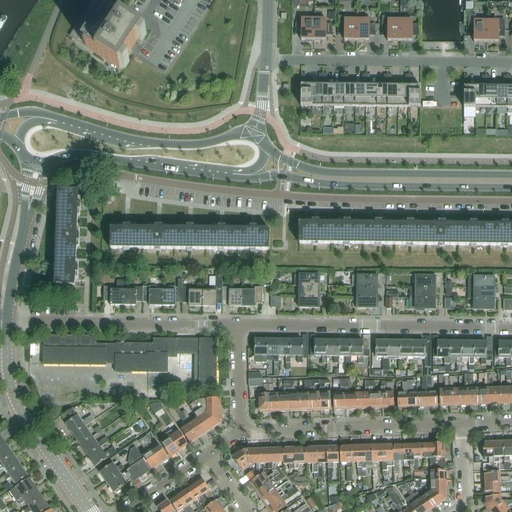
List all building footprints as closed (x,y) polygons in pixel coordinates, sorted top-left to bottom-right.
[(119,69),(132,50),(144,31),(96,0),(93,0),(69,36),(119,69)] [(344,42),(357,42),(357,17),(345,17),(344,24),(338,24),(338,36),(344,36),(344,42)] [(369,17),(357,17),(357,42),(369,42),(369,36),(375,36),(375,24),(369,24),(369,17)] [(474,43),(486,43),(486,19),(474,18),(474,25),(468,25),(468,37),(474,37),(474,43)] [(487,18),(486,19),(486,43),(498,43),(498,37),(504,38),(505,26),(499,25),(499,22),(487,22),(487,18)] [(301,41),(313,41),(314,20),(301,20),(301,23),(295,23),(295,35),(301,35),(301,41)] [(326,20),(314,20),(313,41),(326,41),(326,36),(332,36),(332,24),(326,24),(326,20)] [(387,42),(400,42),(400,21),(388,21),(388,24),(381,24),(381,36),(387,36),(387,42)] [(412,21),(400,21),(400,42),(412,42),(412,37),(418,37),(418,25),(412,25),(412,21)] [(301,106),(312,107),(312,85),(301,85),(301,106)] [(323,85),(312,85),(312,107),(323,107),(323,85)] [(334,85),(323,85),(323,107),(333,107),(334,85)] [(344,85),(334,85),(333,107),(344,107),(344,85)] [(355,86),(344,85),(344,107),(355,107),(355,86)] [(366,86),(355,86),(355,107),(366,107),(366,86)] [(377,86),(366,86),(366,107),(377,107),(377,86)] [(388,86),(377,86),(377,107),(387,107),(388,86)] [(398,86),(388,86),(387,107),(398,107),(398,86)] [(409,86),(398,86),(398,107),(409,107),(409,86)] [(420,86),(409,86),(409,107),(420,108),(420,86)] [(464,108),(475,108),(475,87),(464,87),(464,108)] [(475,108),(486,108),(486,87),(475,87),(475,108)] [(486,108),(496,108),(497,87),(486,87),(486,108)] [(496,108),(507,109),(507,87),(497,87),(496,108)] [(80,210),(80,207),(80,204),(78,204),(78,197),(78,192),(78,191),(63,190),(60,190),(58,190),(58,191),(57,222),(77,223),(77,218),(77,210),(80,210)] [(111,192),(105,192),(103,192),(103,203),(111,203),(111,192)] [(312,221),(312,224),(300,224),(300,223),(299,223),(299,238),(299,242),(299,244),(300,244),(331,244),(331,224),(319,224),(319,221),(315,221),(312,221)] [(344,221),(344,224),(331,224),(331,244),(363,244),(363,224),(350,224),(350,221),(347,221),(344,221)] [(79,242),(79,241),(79,238),(79,236),(77,236),(77,228),(77,223),(57,222),(56,254),(76,254),(76,249),(76,242),(79,242)] [(376,222),(375,224),(363,224),(363,244),(394,245),(394,225),(382,224),(382,222),(379,222),(376,222)] [(407,222),(407,225),(394,225),(394,245),(426,245),(426,225),(413,225),(413,222),(410,222),(407,222)] [(439,225),(432,225),(426,225),(426,245),(457,245),(458,225),(445,225),(445,223),(442,222),(439,222),(439,225)] [(489,226),(477,226),(477,223),(474,223),(470,223),(470,226),(458,225),(457,245),(489,246),(489,226)] [(511,226),(508,226),(508,223),(505,223),(502,223),(502,226),(489,226),(489,246),(511,246),(511,226)] [(124,226),(124,229),(112,229),(112,228),(111,228),(110,244),(110,247),(110,249),(111,249),(143,249),(143,229),(130,229),(130,226),(127,226),(124,226)] [(155,226),(155,229),(143,229),(143,249),(174,249),(174,229),(162,229),(162,226),(159,226),(155,226)] [(187,227),(187,229),(174,229),(174,249),(206,250),(206,230),(193,229),(193,227),(190,227),(187,227)] [(219,227),(219,230),(206,230),(206,250),(237,250),(238,230),(225,230),(225,227),(222,227),(219,227)] [(269,230),(256,230),(256,227),(253,227),(250,227),(250,230),(238,230),(237,250),(268,250),(269,250),(269,249),(269,245),(270,230),(269,230)] [(78,273),(78,270),(78,267),(75,267),(76,260),(76,254),(56,254),(55,285),(54,285),(54,286),(56,286),(60,286),(75,286),(75,281),(75,273),(78,273)] [(216,301),(222,301),(222,304),(222,302),(222,288),(223,288),(223,272),(215,272),(215,286),(210,286),(210,291),(202,291),(202,307),(202,306),(209,307),(216,307),(216,301)] [(320,276),(320,275),(318,275),(301,275),(294,275),(294,286),(300,286),(319,286),(319,276),(320,276)] [(358,287),(377,287),(377,277),(377,276),(359,276),(357,276),(359,276),(359,287),(358,287)] [(415,287),(415,288),(436,288),(435,288),(435,277),(436,277),(432,277),(418,277),(415,277),(416,277),(416,287),(415,287)] [(468,288),(494,289),(494,288),(494,278),(477,277),(468,277),(468,288)] [(104,301),(109,302),(110,302),(110,306),(111,306),(111,305),(114,305),(114,306),(115,306),(115,305),(123,306),(123,290),(123,281),(117,280),(117,290),(110,290),(110,287),(104,287),(104,302),(104,301)] [(182,303),(182,280),(178,280),(178,287),(175,287),(175,291),(162,291),(162,306),(170,306),(170,307),(171,307),(171,306),(175,306),(175,307),(175,302),(182,303)] [(183,304),(183,301),(189,301),(189,307),(195,307),(195,306),(202,306),(202,307),(202,291),(189,291),(189,287),(187,287),(187,281),(183,281),(183,280),(182,280),(182,303),(182,304),(183,304)] [(319,286),(300,286),(300,287),(301,287),(301,297),(319,297),(319,287),(319,286)] [(143,303),(143,287),(136,287),(136,290),(123,290),(123,306),(131,306),(132,306),(136,306),(136,302),(142,302),(142,303),(143,303)] [(149,287),(143,287),(143,303),(143,302),(149,302),(149,306),(150,306),(153,306),(154,306),(162,306),(162,291),(149,291),(149,287)] [(377,287),(358,287),(359,287),(359,298),(377,298),(377,287)] [(222,288),(222,302),(229,302),(229,307),(242,307),(242,291),(229,291),(229,288),(223,288),(222,288)] [(255,304),(262,304),(263,288),(255,288),(255,291),(242,291),(242,307),(255,307),(255,308),(255,304)] [(410,288),(409,298),(416,298),(436,299),(435,299),(435,288),(436,288),(415,288),(410,288)] [(494,289),(468,288),(468,300),(474,300),(474,299),(494,300),(494,299),(494,289)] [(281,297),(271,296),(270,308),(281,308),(281,297)] [(319,297),(301,297),(299,297),(299,308),(299,307),(308,307),(308,308),(319,308),(319,298),(319,297)] [(377,298),(359,298),(357,298),(357,309),(357,308),(366,308),(366,309),(377,309),(377,298)] [(415,309),(415,310),(416,310),(416,309),(425,309),(425,310),(435,310),(435,309),(435,299),(436,299),(416,298),(409,298),(409,309),(415,309)] [(445,300),(445,310),(451,310),(451,303),(454,303),(455,299),(446,298),(446,300),(445,300)] [(494,300),(474,299),(474,300),(474,310),(483,310),(494,311),(494,310),(493,310),(494,300)] [(308,359),(309,335),(303,335),(303,340),(291,340),(291,357),(298,357),(298,363),(303,364),(303,359),(308,359)] [(316,336),(310,335),(310,357),(322,357),(322,364),(327,364),(327,357),(327,341),(316,341),(316,336)] [(43,342),(43,348),(43,365),(44,365),(44,364),(105,365),(105,366),(106,366),(106,364),(115,364),(115,373),(167,373),(167,358),(177,358),(177,349),(195,349),(194,389),(199,389),(199,386),(212,386),(216,386),(217,339),(153,339),(153,344),(124,343),(124,341),(121,341),(121,343),(116,343),(115,344),(96,344),(96,338),(91,338),(91,336),(80,336),(80,338),(75,338),(75,336),(65,336),(65,338),(59,338),(59,336),(49,336),(49,338),(43,338),(43,342)] [(370,350),(370,336),(363,336),(363,341),(351,341),(351,358),(358,358),(358,364),(363,364),(363,358),(369,358),(369,350),(370,350)] [(431,374),(431,356),(431,337),(425,337),(425,342),(413,342),(413,358),(425,358),(425,368),(426,368),(426,374),(431,374)] [(486,362),(492,362),(493,338),(486,337),(486,342),(474,342),(474,359),(481,359),(481,365),(486,365),(486,362)] [(267,363),(267,356),(267,340),(255,340),(255,363),(267,363)] [(279,364),(279,357),(279,340),(267,340),(267,356),(274,357),(274,363),(279,364)] [(291,357),(291,340),(279,340),(279,357),(286,357),(286,363),(291,363),(291,357)] [(327,341),(327,357),(334,357),(334,364),(339,364),(339,357),(339,341),(327,341)] [(351,341),(339,341),(339,357),(346,358),(346,364),(351,364),(351,358),(351,341)] [(388,358),(388,341),(376,341),(376,358),(383,358),(383,371),(388,371),(388,358)] [(388,341),(388,358),(401,358),(401,342),(388,341)] [(401,342),(401,358),(413,358),(413,342),(401,342)] [(450,359),(450,342),(438,342),(437,342),(437,347),(437,351),(433,351),(433,358),(437,358),(437,359),(445,359),(445,365),(450,365),(450,359)] [(462,342),(450,342),(450,359),(457,359),(457,365),(462,365),(462,359),(462,342)] [(474,365),(474,359),(474,342),(462,342),(462,359),(469,359),(469,365),(474,365)] [(506,359),(506,368),(511,367),(511,359),(511,343),(499,343),(498,359),(506,359)] [(439,390),(440,405),(440,406),(447,406),(447,405),(449,405),(449,377),(449,375),(444,375),(444,382),(444,390),(439,390)] [(465,389),(459,390),(459,406),(467,406),(467,405),(469,405),(469,382),(468,375),(465,375),(465,389)] [(453,376),(449,377),(449,405),(452,405),(452,406),(459,406),(459,390),(453,390),(453,376)] [(422,377),(423,392),(417,392),(418,407),(425,407),(425,406),(427,406),(426,377),(422,377)] [(437,402),(437,391),(432,391),(432,386),(427,386),(427,377),(426,377),(427,406),(430,406),(430,407),(438,407),(437,402)] [(270,379),(261,379),(248,380),(249,387),(263,387),(263,394),(258,395),(259,410),(260,412),(269,411),(268,385),(270,385),(270,379)] [(314,385),(319,385),(319,380),(309,381),(310,410),(313,410),(313,411),(320,411),(320,410),(320,393),(319,393),(315,393),(315,389),(314,389),(314,385)] [(329,380),(319,380),(319,385),(319,388),(325,388),(325,385),(330,385),(330,382),(329,380)] [(333,395),(333,404),(334,409),(334,410),(343,410),(343,409),(346,409),(345,380),(339,380),(340,388),(341,388),(341,394),(333,395)] [(357,409),(357,394),(349,394),(349,388),(350,388),(350,380),(345,380),(346,409),(348,409),(348,410),(357,409)] [(288,382),(289,389),(289,411),(292,411),(292,412),(300,411),(299,393),(295,394),(294,381),(288,382)] [(304,393),(299,393),(300,411),(307,411),(307,410),(310,410),(309,381),(304,381),(304,393)] [(365,394),(357,394),(357,409),(367,409),(367,408),(370,408),(369,381),(365,382),(365,394)] [(382,409),(382,408),(381,393),(373,393),(373,387),(374,387),(374,381),(369,381),(370,408),(372,408),(372,409),(382,409)] [(393,393),(388,393),(385,393),(385,390),(393,390),(393,381),(380,382),(381,384),(382,384),(382,387),(380,387),(381,393),(382,408),(384,407),(384,408),(393,408),(393,407),(394,407),(393,393)] [(402,393),(397,393),(398,408),(405,408),(405,407),(408,407),(407,383),(407,381),(403,381),(403,382),(403,393),(402,393)] [(415,385),(415,381),(407,381),(407,383),(408,407),(410,407),(410,408),(418,407),(417,392),(413,392),(413,385),(415,385)] [(501,388),(500,388),(500,403),(501,403),(502,403),(502,404),(509,404),(509,403),(511,403),(511,381),(507,381),(507,388),(501,388)] [(469,382),(469,405),(472,404),(472,405),(479,405),(479,389),(473,389),(473,382),(469,382)] [(488,382),(484,382),(485,389),(479,389),(479,405),(486,405),(486,404),(489,404),(488,382)] [(493,382),(488,382),(489,404),(491,404),(491,405),(498,405),(498,404),(499,404),(500,403),(500,388),(498,388),(493,388),(493,382)] [(279,412),(279,394),(274,394),(274,385),(270,385),(268,385),(269,411),(272,411),(272,412),(279,412)] [(319,388),(319,393),(320,393),(320,410),(323,410),(323,411),(331,410),(331,409),(330,393),(325,393),(325,388),(319,388)] [(289,411),(289,389),(283,389),(284,394),(279,394),(279,412),(287,412),(287,411),(289,411)] [(221,416),(220,398),(197,400),(189,406),(194,414),(197,419),(198,419),(207,433),(220,424),(222,421),(222,416),(221,416)] [(159,403),(147,404),(153,413),(162,407),(159,403)] [(198,419),(197,419),(193,422),(181,404),(177,407),(181,413),(182,413),(199,438),(201,437),(207,433),(198,419)] [(62,416),(67,423),(66,424),(73,435),(85,427),(95,420),(92,416),(82,423),(72,409),(62,416)] [(185,427),(180,430),(191,445),(197,440),(196,439),(199,438),(182,413),(181,413),(178,415),(185,427)] [(97,435),(103,431),(99,426),(94,430),(97,435)] [(73,435),(81,445),(92,437),(85,427),(73,435)] [(188,445),(179,431),(174,434),(171,430),(166,433),(179,451),(181,450),(182,450),(189,446),(188,445)] [(165,440),(160,443),(170,457),(170,458),(177,454),(177,453),(179,451),(166,433),(162,436),(165,440)] [(99,448),(109,441),(106,437),(96,444),(92,437),(81,445),(88,456),(99,448)] [(143,440),(160,464),(162,463),(162,464),(168,460),(168,459),(168,458),(159,444),(154,448),(147,437),(143,440)] [(142,456),(144,459),(151,470),(152,470),(152,471),(158,467),(157,466),(160,464),(143,440),(139,442),(146,453),(141,456),(142,456)] [(494,442),(495,471),(499,471),(499,459),(504,458),(503,440),(496,441),(496,442),(494,442)] [(511,458),(511,440),(506,440),(506,441),(504,441),(504,440),(503,440),(504,458),(504,463),(509,463),(509,458),(511,458)] [(483,465),(484,471),(495,471),(494,442),(491,442),(491,441),(483,441),(483,442),(483,458),(489,458),(489,465),(483,465)] [(443,458),(444,458),(444,444),(445,444),(445,442),(436,443),(436,444),(433,444),(434,465),(434,469),(446,468),(445,461),(444,461),(443,458)] [(413,444),(414,471),(418,471),(418,459),(424,459),(423,443),(416,443),(416,444),(413,444)] [(431,443),(423,443),(424,459),(430,459),(430,465),(434,465),(433,444),(432,444),(431,444),(431,443)] [(385,445),(382,446),(383,476),(387,476),(387,467),(393,467),(393,462),(393,445),(392,445),(392,444),(385,444),(385,445)] [(399,473),(398,460),(404,460),(403,444),(395,444),(396,445),(393,445),(393,462),(393,467),(393,473),(395,473),(399,473)] [(414,474),(414,471),(413,444),(410,445),(410,444),(403,444),(404,460),(409,460),(410,474),(414,474)] [(13,455),(6,445),(0,448),(0,460),(1,462),(2,463),(13,455)] [(350,446),(350,447),(351,463),(357,463),(357,472),(358,472),(358,477),(362,477),(362,472),(362,468),(361,446),(358,446),(358,445),(350,446)] [(364,446),(361,446),(362,468),(366,468),(366,463),(372,463),(371,445),(364,445),(364,446)] [(379,445),(371,445),(372,463),(378,462),(379,476),(383,476),(382,446),(379,446),(379,445)] [(327,464),(327,447),(327,446),(320,447),(320,448),(317,448),(318,474),(318,479),(318,484),(323,483),(322,464),(327,464)] [(327,447),(327,464),(328,478),(328,484),(332,484),(332,473),(333,473),(333,464),(339,464),(338,447),(338,446),(330,446),(330,447),(327,447)] [(340,447),(340,464),(347,463),(347,468),(347,469),(347,482),(352,482),(352,478),(351,463),(350,447),(348,447),(348,446),(340,446),(340,447)] [(129,456),(144,459),(142,456),(141,456),(135,447),(130,450),(130,452),(129,456)] [(296,448),(293,448),(294,470),(299,470),(299,465),(305,465),(304,448),(304,447),(296,447),(296,448)] [(318,474),(317,448),(314,448),(314,447),(307,447),(307,448),(306,448),(307,465),(312,464),(313,474),(314,474),(318,474)] [(88,456),(95,467),(116,452),(114,448),(104,455),(99,448),(88,456)] [(259,449),(259,450),(260,464),(268,464),(268,469),(272,469),(271,449),(269,449),(269,448),(259,449)] [(271,449),(272,469),(276,469),(276,464),(283,464),(284,464),(283,448),(274,448),(274,449),(271,449)] [(291,448),(283,448),(284,464),(283,464),(283,466),(289,465),(289,470),(294,470),(293,448),(291,449),(291,448)] [(239,453),(233,458),(240,467),(243,470),(247,468),(250,473),(254,470),(250,465),(249,463),(248,463),(248,449),(239,453)] [(248,449),(248,463),(249,463),(250,465),(251,465),(256,465),(257,470),(260,470),(260,464),(259,450),(257,450),(257,449),(248,449)] [(0,470),(5,467),(9,473),(9,474),(20,466),(13,455),(2,463),(1,462),(0,463),(0,470)] [(144,459),(129,456),(128,463),(131,468),(144,459)] [(130,481),(132,483),(151,470),(144,459),(131,468),(125,472),(126,472),(125,473),(130,481)] [(113,463),(99,473),(106,483),(120,474),(119,472),(124,469),(122,465),(117,469),(113,463)] [(11,477),(16,484),(28,476),(20,466),(9,474),(9,473),(4,477),(6,481),(11,477)] [(250,473),(246,476),(249,481),(253,478),(258,475),(255,470),(254,470),(250,473)] [(446,471),(446,470),(418,471),(414,471),(414,474),(414,476),(430,475),(430,481),(446,480),(446,473),(445,473),(445,471),(446,471)] [(264,473),(254,479),(250,482),(250,483),(254,489),(255,489),(256,491),(273,479),(282,473),(281,471),(272,471),(273,473),(266,478),(264,473)] [(127,483),(130,481),(125,473),(121,475),(120,474),(106,483),(114,493),(115,492),(117,493),(120,491),(120,489),(127,484),(127,483)] [(286,477),(282,473),(273,479),(256,491),(258,493),(257,494),(261,500),(275,490),(272,485),(275,483),(278,483),(286,477)] [(500,478),(500,473),(484,473),(484,474),(483,474),(483,481),(484,481),(484,483),(506,483),(510,483),(510,479),(510,478),(500,478)] [(22,498),(36,488),(29,478),(9,492),(16,502),(17,501),(22,498)] [(196,483),(194,485),(204,500),(208,506),(212,504),(209,499),(205,494),(210,491),(204,483),(201,478),(195,482),(196,483)] [(138,480),(134,483),(137,488),(142,485),(138,480)] [(428,489),(429,489),(446,497),(445,488),(446,488),(446,480),(430,481),(430,486),(429,486),(428,489)] [(3,487),(6,492),(12,488),(9,483),(3,487)] [(308,483),(295,484),(293,484),(296,488),(297,489),(305,489),(308,492),(312,489),(308,483)] [(506,483),(484,483),(484,486),(483,486),(483,494),(484,494),(484,495),(500,494),(500,488),(506,488),(506,483)] [(414,494),(410,489),(407,484),(402,485),(410,497),(406,500),(414,511),(426,511),(414,494)] [(191,485),(185,489),(194,502),(198,499),(205,508),(208,506),(204,500),(194,485),(191,486),(191,485)] [(20,505),(25,502),(29,507),(29,508),(43,498),(36,488),(22,498),(17,501),(20,505)] [(279,511),(287,507),(284,503),(299,492),(297,489),(296,488),(294,489),(289,493),(284,495),(267,507),(269,509),(268,510),(269,511),(279,511)] [(180,494),(178,495),(189,511),(193,511),(189,505),(194,502),(185,489),(179,493),(180,494)] [(446,497),(429,489),(428,491),(429,493),(426,495),(435,507),(441,503),(440,502),(446,499),(446,497)] [(275,490),(261,500),(265,506),(266,505),(267,507),(284,495),(282,492),(278,495),(275,490)] [(383,491),(376,494),(380,500),(386,496),(384,492),(383,491)] [(411,511),(408,507),(405,510),(403,508),(404,506),(394,492),(388,495),(394,503),(399,511),(411,511)] [(417,492),(414,494),(426,511),(428,511),(429,511),(435,507),(426,495),(422,498),(421,498),(417,492)] [(374,494),(367,497),(371,503),(377,499),(374,495),(374,494)] [(169,500),(177,511),(178,511),(182,509),(184,511),(189,511),(178,495),(176,497),(175,496),(169,500)] [(340,503),(340,496),(334,497),(334,499),(329,499),(329,507),(340,503)] [(361,496),(357,499),(361,506),(366,503),(361,496)] [(501,496),(489,496),(485,496),(485,497),(484,497),(484,505),(485,505),(487,508),(489,507),(508,507),(511,505),(511,504),(511,500),(502,501),(501,500),(501,496)] [(24,511),(29,511),(31,511),(43,511),(49,508),(43,498),(29,508),(29,507),(24,511)] [(306,501),(312,510),(316,507),(311,498),(306,501)] [(217,511),(222,509),(220,507),(221,506),(217,500),(215,501),(212,504),(208,506),(205,508),(204,509),(206,511),(217,511)] [(174,511),(167,501),(165,502),(164,502),(162,504),(162,505),(157,508),(159,511),(174,511)] [(324,509),(318,511),(341,511),(345,509),(341,503),(340,503),(329,507),(324,509)] [(399,511),(394,503),(390,506),(393,511),(399,511)]
